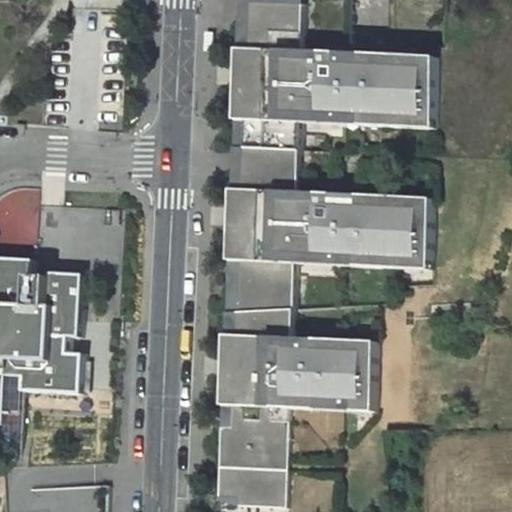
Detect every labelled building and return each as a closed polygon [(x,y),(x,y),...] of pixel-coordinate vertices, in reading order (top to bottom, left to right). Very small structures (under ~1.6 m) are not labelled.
[(353,45),(353,0),(257,0),(247,11),(242,150),(306,152),(307,125),(439,129),(442,48),(353,45)] [(306,152),(242,150),(236,315),(298,311),(300,266),(434,271),(437,200),(304,196),(306,152)] [(129,201),(118,201),(117,211),(129,212),(129,201)] [(38,261),(0,258),(0,423),(8,424),(11,376),(28,377),(27,390),(85,393),(87,355),(72,354),(73,337),(84,338),(88,276),(56,273),(55,279),(37,278),(38,261)] [(298,311),(236,315),(223,511),(287,511),(293,413),(376,418),(380,359),(296,353),(298,311)]
